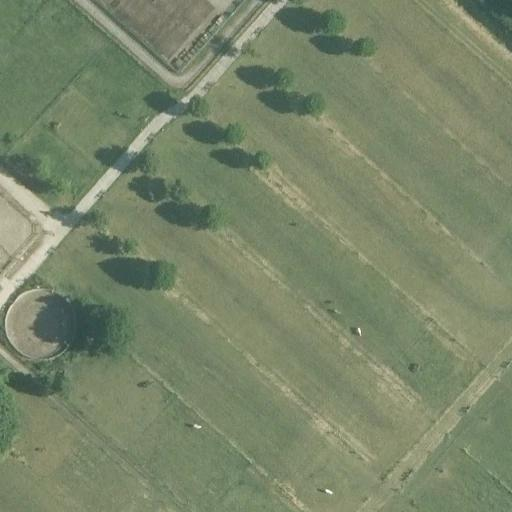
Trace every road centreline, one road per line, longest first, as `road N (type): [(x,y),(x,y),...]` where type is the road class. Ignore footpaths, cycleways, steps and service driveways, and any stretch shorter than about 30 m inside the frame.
road 1 (track): [(360,511),(511,341),(511,72),(431,0)]
road 2 (track): [(278,0),(183,105),(150,126),(0,294)]
road 3 (track): [(179,511),(0,347)]
